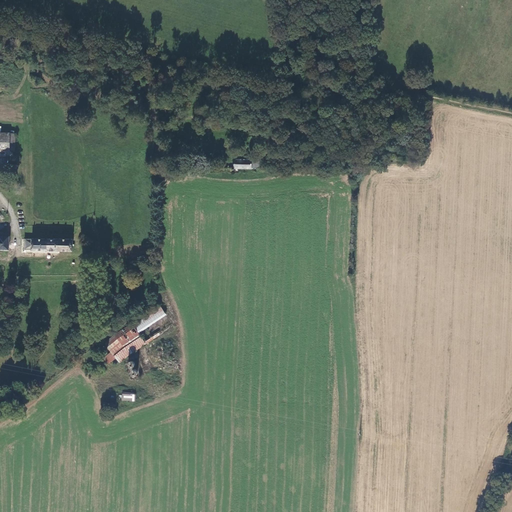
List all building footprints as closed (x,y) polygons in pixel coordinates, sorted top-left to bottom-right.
[(13,156),(13,152),(10,152),(10,133),(1,133),(1,126),(0,126),(0,151),(7,152),(6,155),(13,156)] [(234,160),(233,169),(252,169),(252,160),(234,160)] [(0,250),(9,251),(10,235),(0,234),(0,250)] [(24,250),(72,252),(72,240),(24,238),(24,250)] [(104,343),(111,352),(116,358),(119,361),(129,353),(145,343),(138,332),(166,314),(160,305),(117,333),(104,343)] [(169,373),(181,368),(176,355),(175,355),(170,342),(159,345),(169,373)] [(116,358),(111,352),(103,359),(108,364),(116,358)]
